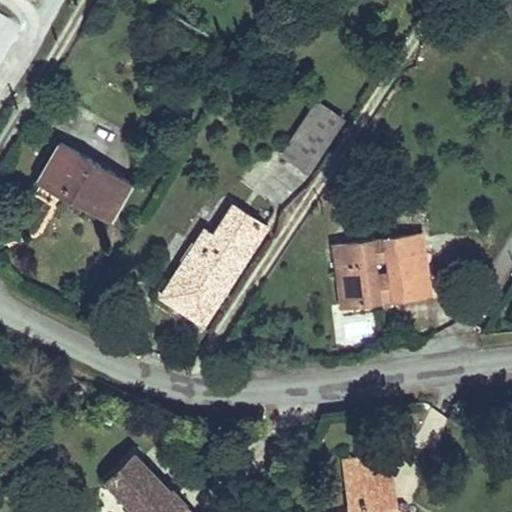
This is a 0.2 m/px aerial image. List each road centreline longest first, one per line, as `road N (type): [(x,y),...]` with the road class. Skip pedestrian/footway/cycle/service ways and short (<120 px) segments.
road 1 (residential): [(511,364),(315,392),(145,382),(0,316)]
road 2 (unknown): [(207,386),(227,329),(436,0)]
